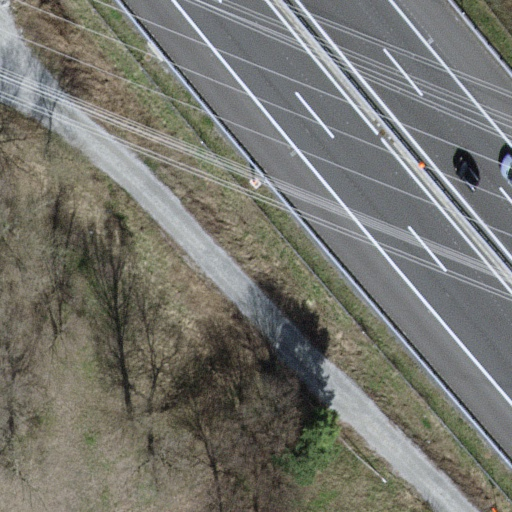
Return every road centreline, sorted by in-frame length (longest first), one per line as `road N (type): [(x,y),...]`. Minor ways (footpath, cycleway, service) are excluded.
road 1 (motorway): [(220,0),(511,346)]
road 2 (motorway): [(511,198),(347,0)]
